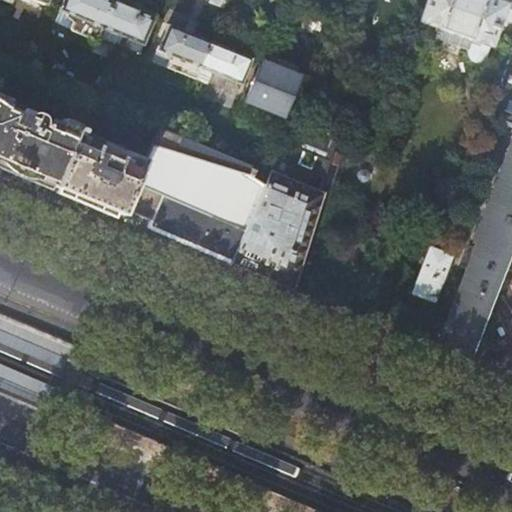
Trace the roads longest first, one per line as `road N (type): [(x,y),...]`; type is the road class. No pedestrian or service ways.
road 1 (primary): [(511,481),(0,262)]
road 2 (primary): [(0,442),(161,511)]
